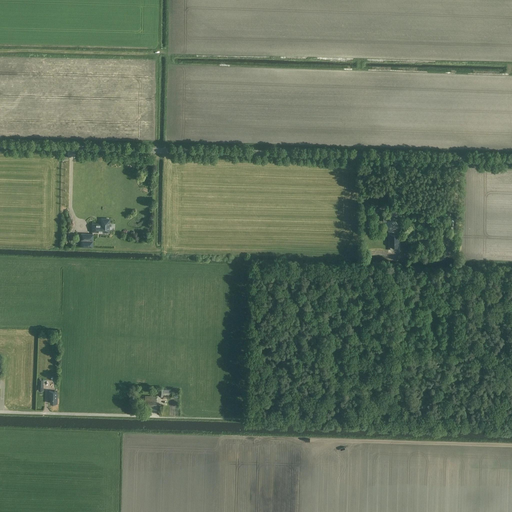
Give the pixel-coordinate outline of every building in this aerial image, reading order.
[(109,219),(102,219),(102,224),(93,224),(93,231),(109,232),(109,219)] [(93,235),(82,234),(81,246),(92,247),(93,235)] [(399,247),(399,235),(390,235),(390,247),(399,247)] [(58,391),(49,391),(49,397),(51,397),(51,403),(57,403),(58,391)] [(157,396),(145,396),(145,400),(143,400),(142,405),(156,406),(157,396)]
